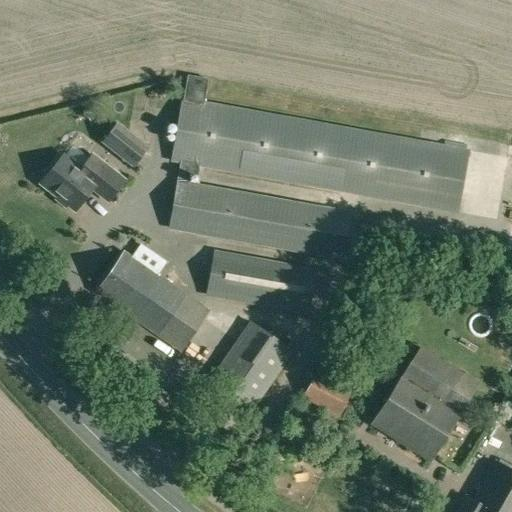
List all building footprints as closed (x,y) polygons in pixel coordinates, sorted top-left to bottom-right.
[(197,176),(199,165),(456,214),(467,151),(203,103),(207,80),(187,76),(183,99),(181,99),(170,160),(181,162),(169,228),(341,258),(349,213),(187,184),(189,174),(197,176)] [(146,149),(116,125),(103,141),(134,165),(146,149)] [(91,156),(80,170),(63,156),(41,183),(74,210),(92,188),(108,201),(123,181),(103,165),(91,156)] [(181,351),(209,311),(123,252),(96,292),(181,351)] [(308,315),(316,270),(214,252),(205,296),(308,315)] [(293,351),(250,322),(207,385),(250,414),(293,351)] [(122,338),(100,366),(134,392),(146,401),(169,370),(174,363),(128,330),(122,338)] [(430,461),(478,383),(420,347),(371,424),(430,461)] [(338,416),(351,393),(315,374),(303,397),(338,416)] [(511,511),(511,471),(496,462),(474,501),(466,497),(457,511),(511,511)]
